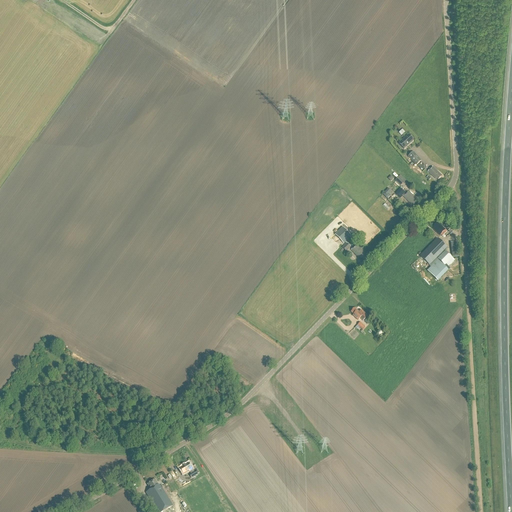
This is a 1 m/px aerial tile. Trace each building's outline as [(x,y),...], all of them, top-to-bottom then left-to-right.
[(405,150),(414,142),(409,136),(400,144),(405,150)] [(417,166),(422,162),(414,153),(409,157),(417,166)] [(438,181),(442,177),(433,168),(428,173),(436,180),(437,179),(438,181)] [(401,187),(406,181),(400,176),(395,181),(401,187)] [(388,200),(391,197),(389,195),(391,192),(388,190),(383,195),(388,200)] [(400,199),(404,194),(400,190),(396,194),(400,199)] [(414,206),(418,201),(408,192),(403,197),(411,205),(412,205),(414,206)] [(442,237),(447,232),(445,231),(438,224),(433,228),(434,229),(434,230),(440,236),(442,237)] [(348,234),(343,228),(335,235),(337,238),(330,244),(333,246),(339,240),(340,241),(348,234)] [(429,267),(447,248),(438,239),(420,257),(429,267)] [(451,243),(452,258),(459,257),(458,242),(451,243)] [(361,259),(365,255),(356,246),(352,251),(359,258),(360,258),(361,259)] [(452,259),(445,252),(437,260),(444,267),(448,263),(452,259)] [(427,272),(437,282),(448,271),(438,261),(427,272)] [(432,277),(427,281),(432,286),(436,282),(432,277)] [(359,313),(355,309),(352,313),(354,315),(354,316),(358,321),(360,319),(363,322),(368,317),(361,311),(359,313)] [(360,323),(357,326),(355,328),(357,330),(359,328),(362,331),(366,328),(360,323)] [(194,473),(193,471),(189,465),(181,470),(184,475),(189,471),(190,473),(191,474),(190,475),(192,479),(200,474),(198,471),(194,473)] [(201,511),(220,511),(209,491),(212,490),(206,480),(203,482),(203,481),(189,489),(201,511)] [(148,493),(147,494),(157,511),(163,511),(166,510),(173,506),(165,494),(165,493),(163,490),(162,488),(160,485),(159,486),(156,481),(148,485),(152,491),(150,492),(148,493)] [(173,499),(173,508),(176,507),(181,506),(182,508),(188,508),(190,511),(192,511),(196,510),(197,511),(198,511),(200,511),(197,505),(193,507),(181,486),(169,492),(173,499)]
